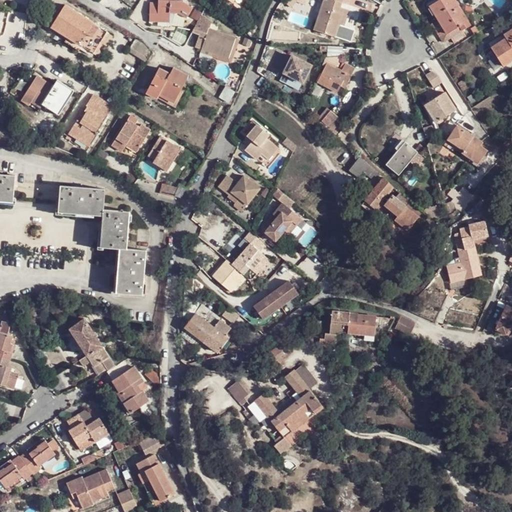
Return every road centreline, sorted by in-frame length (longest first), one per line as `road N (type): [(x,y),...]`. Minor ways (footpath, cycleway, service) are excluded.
road 1 (track): [(489,511),(432,449),(351,431),(312,359),(295,358),(262,382),(217,375),(189,403),(196,460),(230,511)]
road 2 (residential): [(275,0),(189,200),(177,255),(172,371)]
road 3 (residential): [(172,371),(250,348),(326,295),(387,306),(441,329),(511,340)]
road 4 (track): [(301,266),(326,295),(349,256),(339,190),(322,148),(298,118),(244,87)]
road 5 (residential): [(172,371),(171,439),(200,511)]
